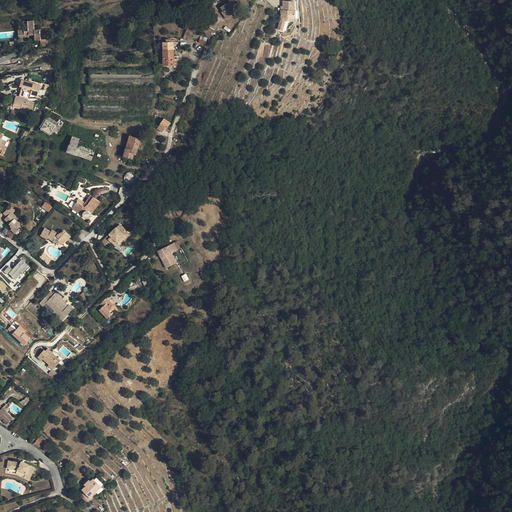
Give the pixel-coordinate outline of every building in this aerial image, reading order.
[(231,7),(233,6),(233,5),(230,0),(221,7),(223,11),(222,12),(226,19),(235,13),(231,7)] [(295,0),(283,0),(284,4),(284,8),(282,8),(282,19),(286,19),(286,16),(296,16),(296,8),(295,8),(295,0)] [(35,39),(41,39),(40,29),(35,29),(34,20),(23,21),(24,29),(18,29),(19,40),(30,40),(29,35),(34,35),(35,39)] [(183,38),(188,39),(191,30),(186,28),(183,38)] [(161,68),(163,68),(179,68),(179,60),(174,60),(173,42),(163,42),(163,64),(161,64),(161,68)] [(152,71),(90,70),(90,85),(155,85),(155,74),(152,74),(152,71)] [(32,94),(39,96),(42,84),(23,80),(21,87),(23,88),(21,97),(17,96),(14,107),(34,112),(37,103),(31,101),(32,94)] [(83,117),(149,118),(148,108),(152,108),(152,98),(155,98),(155,88),(87,87),(87,97),(83,97),(83,117)] [(161,122),(167,127),(171,122),(165,118),(161,122)] [(45,119),(40,129),(51,134),(56,124),(45,119)] [(136,148),(141,138),(130,135),(127,145),(136,148)] [(68,151),(92,160),(93,155),(89,154),(90,152),(77,147),(80,138),(73,136),(68,151)] [(136,148),(127,145),(123,155),(132,158),(134,154),(136,154),(138,148),(141,139),(141,138),(136,148)] [(85,203),(79,198),(72,208),(82,215),(83,217),(84,218),(85,218),(86,219),(87,219),(89,218),(90,217),(91,216),(91,214),(99,202),(90,195),(85,203)] [(45,201),(41,207),(49,212),(52,206),(45,201)] [(18,227),(20,224),(15,219),(17,217),(9,209),(3,214),(6,218),(4,219),(11,225),(12,227),(11,229),(17,235),(21,230),(18,227)] [(123,236),(129,231),(122,223),(114,230),(117,233),(115,235),(114,234),(110,237),(113,241),(118,246),(121,243),(120,242),(124,238),(123,236)] [(47,239),(48,238),(49,236),(52,238),(54,239),(53,241),(56,244),(59,241),(62,244),(67,239),(68,240),(71,236),(63,230),(60,234),(59,233),(53,230),(52,232),(45,228),(40,235),(47,239)] [(132,233),(129,231),(123,236),(124,238),(120,242),(121,243),(132,233)] [(110,237),(108,235),(103,240),(108,245),(113,241),(110,237)] [(173,251),(179,249),(175,242),(160,250),(168,267),(178,262),(173,251)] [(51,255),(44,248),(40,252),(48,259),(51,255)] [(15,281),(29,267),(21,259),(11,269),(8,266),(4,270),(15,281)] [(22,286),(17,291),(21,295),(26,290),(22,286)] [(55,292),(53,295),(66,308),(69,305),(55,292)] [(70,304),(69,305),(66,308),(53,295),(52,296),(49,293),(40,303),(43,306),(47,303),(55,310),(53,312),(62,321),(74,308),(70,304)] [(109,301),(112,299),(109,296),(102,302),(105,305),(103,307),(99,310),(107,318),(117,309),(109,301)] [(119,307),(112,299),(109,301),(117,309),(119,307)] [(24,346),(31,338),(24,332),(25,331),(15,321),(7,330),(24,346)] [(49,366),(53,369),(60,362),(56,358),(55,359),(50,355),(53,352),(49,348),(46,350),(45,349),(38,357),(42,360),(43,359),(50,364),(49,366)] [(4,414),(6,411),(7,411),(3,407),(0,410),(0,420),(1,419),(7,424),(10,420),(4,414)] [(12,418),(6,411),(4,414),(10,420),(12,418)] [(42,434),(35,442),(42,448),(48,440),(42,434)] [(27,468),(26,472),(32,474),(37,463),(23,456),(22,458),(10,457),(9,464),(16,465),(19,465),(27,468)] [(87,501),(94,494),(102,486),(94,478),(91,480),(87,486),(83,489),(85,491),(81,495),(87,501)]
